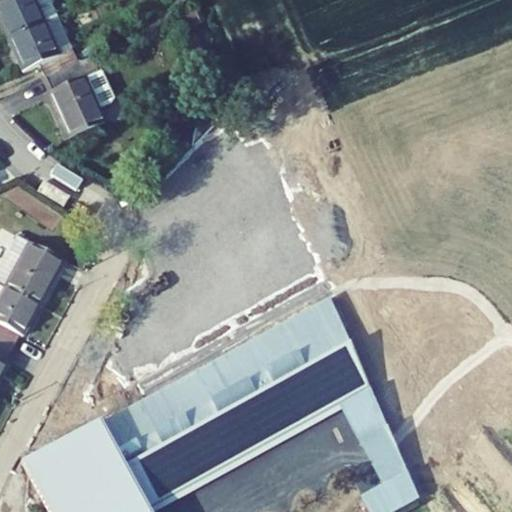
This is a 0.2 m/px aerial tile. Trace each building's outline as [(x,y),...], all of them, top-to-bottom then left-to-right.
[(30,0),(0,0),(0,21),(10,46),(44,31),(30,0)] [(45,83),(76,69),(71,56),(58,61),(44,31),(10,46),(24,76),(39,70),(45,83)] [(76,69),(45,83),(51,97),(49,99),(70,144),(103,129),(84,84),(97,77),(91,63),(76,69)] [(35,233),(29,248),(51,260),(58,246),(35,233)] [(23,258),(29,248),(16,241),(10,252),(23,258)] [(63,266),(51,260),(29,248),(23,258),(10,252),(0,270),(0,288),(39,310),(63,266)] [(0,346),(12,353),(19,340),(22,341),(39,310),(0,288),(0,346)] [(327,299),(99,424),(146,511),(159,511),(338,406),(366,389),(327,299)] [(12,353),(0,346),(0,383),(8,369),(4,366),(12,353)] [(369,387),(338,406),(382,487),(407,474),(396,449),(369,387)] [(146,511),(99,424),(20,467),(44,511),(146,511)]
